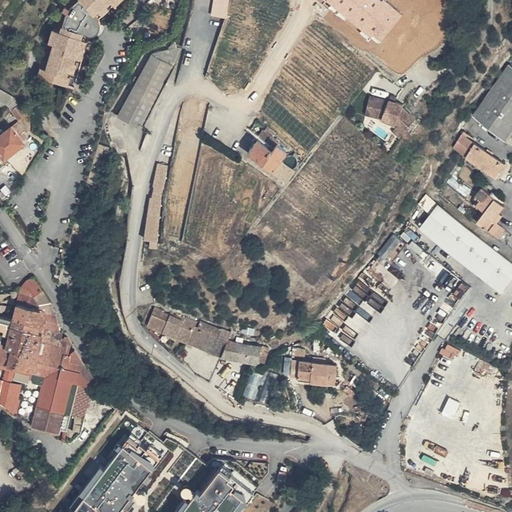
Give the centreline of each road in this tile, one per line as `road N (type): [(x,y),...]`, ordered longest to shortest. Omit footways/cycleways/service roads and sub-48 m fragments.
road 1 (residential): [(328,445),(309,426),(222,405),(132,321),(138,211),(157,136),(173,95),(193,85)]
road 2 (residential): [(0,212),(88,353),(139,406),(226,440),(328,445)]
road 3 (residential): [(193,85),(238,104),(254,94),(305,13),(305,0)]
